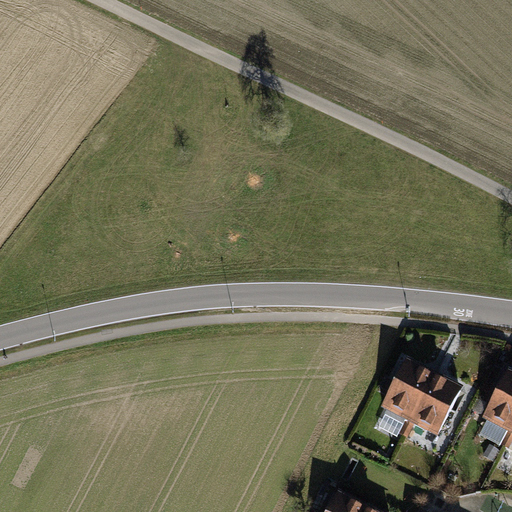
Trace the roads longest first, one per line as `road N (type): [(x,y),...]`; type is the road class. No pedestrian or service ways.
road 1 (residential): [(0,337),(96,310),(219,294),(337,294),(511,313)]
road 2 (track): [(511,196),(101,0)]
